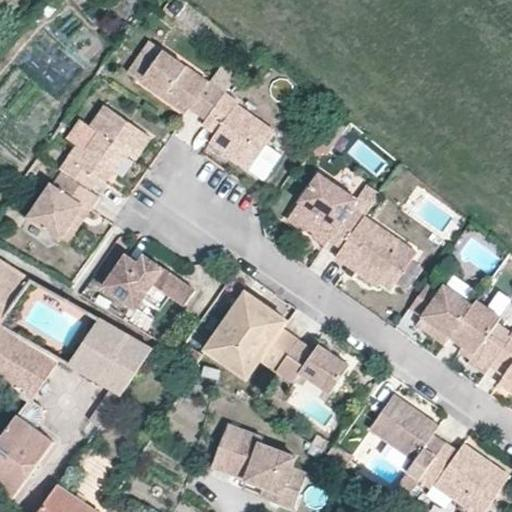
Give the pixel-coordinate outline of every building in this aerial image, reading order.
[(141,82),(163,50),(150,41),(128,72),(141,82)] [(225,92),(163,50),(141,82),(166,99),(169,94),(206,119),(225,92)] [(277,131),(239,105),(240,103),(225,92),(206,119),(202,125),(215,134),(210,142),(250,170),(268,144),(277,131)] [(136,160),(152,138),(106,105),(91,126),(99,132),(86,151),(78,146),(61,169),(63,171),(74,178),(91,190),(99,178),(93,174),(100,163),(113,172),(116,175),(130,155),(136,160)] [(86,151),(99,132),(91,126),(78,146),(86,151)] [(268,144),(250,170),(265,180),(283,155),(268,144)] [(106,183),(113,172),(100,163),(93,174),(99,178),(106,183)] [(91,209),(100,196),(91,190),(74,178),(63,171),(54,183),(53,182),(27,218),(61,242),(86,206),(91,209)] [(359,200),(320,173),(288,219),(303,229),(309,228),(319,214),(337,227),(329,239),(342,248),(365,216),(368,212),(356,204),(359,200)] [(66,246),(91,209),(86,206),(61,242),(66,246)] [(336,257),(350,267),(353,263),(382,283),(392,290),(418,253),(365,216),(336,257)] [(197,290),(145,254),(139,262),(126,254),(103,287),(137,311),(145,299),(161,311),(171,297),(185,306),(197,290)] [(0,323),(31,279),(0,259),(0,323)] [(382,283),(353,263),(350,267),(378,287),(382,283)] [(451,338),(474,305),(445,284),(440,291),(428,283),(410,308),(422,317),(451,338)] [(299,340),(282,329),(288,321),(247,292),(207,349),(248,378),(261,359),(277,370),(299,340)] [(492,333),(503,318),(478,299),(474,305),(451,338),(463,346),(476,355),(473,361),(470,363),(486,374),(492,366),(507,344),(492,333)] [(451,338),(422,317),(417,325),(446,345),(451,338)] [(123,395),(154,349),(100,318),(69,363),(112,388),(123,395)] [(34,400),(61,359),(0,323),(0,382),(28,401),(32,403),(34,400)] [(511,337),(507,344),(492,366),(505,376),(511,380),(511,337)] [(351,366),(320,344),(314,351),(299,340),(277,370),(295,382),(302,373),(331,394),(351,366)] [(202,357),(184,346),(179,354),(197,364),(202,357)] [(476,355),(463,346),(460,351),(473,361),(476,355)] [(511,380),(505,376),(499,384),(511,392),(511,380)] [(111,411),(123,395),(112,388),(101,404),(111,411)] [(420,480),(446,443),(434,435),(438,430),(418,417),(421,413),(394,394),(370,429),(416,461),(409,472),(420,480)] [(45,419),(43,407),(34,400),(32,403),(28,401),(17,415),(38,429),(45,419)] [(99,427),(111,411),(101,404),(90,420),(99,427)] [(440,427),(421,413),(418,417),(438,430),(440,427)] [(0,488),(15,499),(56,442),(38,429),(17,415),(0,439),(0,488)] [(299,458),(258,442),(261,437),(228,424),(214,462),(230,468),(228,473),(266,487),(285,494),(282,503),(295,508),(308,474),(295,469),(299,458)] [(325,452),(331,443),(317,435),(312,443),(325,452)] [(355,456),(336,443),(329,454),(343,463),(348,465),(355,456)] [(486,511),(511,476),(471,448),(465,456),(458,452),(459,452),(446,443),(420,480),(420,481),(434,491),(436,487),(472,511),(486,511)] [(465,456),(471,448),(464,444),(459,452),(458,452),(465,456)] [(230,468),(214,462),(212,467),(228,473),(230,468)] [(420,480),(409,472),(398,487),(410,495),(420,481),(420,480)] [(96,511),(57,485),(39,511),(96,511)] [(285,494),(266,487),(263,496),(282,503),(285,494)] [(442,511),(428,502),(422,511),(424,511),(442,511)]
